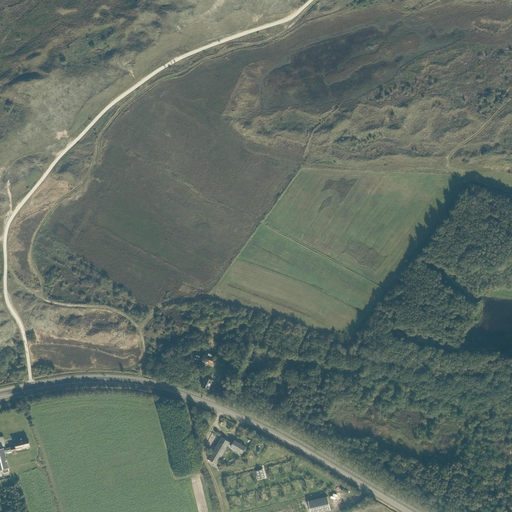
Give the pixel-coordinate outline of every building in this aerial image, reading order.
[(204,354),(202,359),(212,363),(214,358),(204,354)] [(205,377),(201,386),(208,389),(212,380),(205,377)] [(221,436),(208,459),(217,463),(230,441),(221,436)] [(12,449),(13,452),(13,454),(18,453),(18,452),(22,451),(21,448),(29,446),(29,443),(29,442),(28,442),(28,439),(22,440),(22,438),(20,439),(20,441),(15,442),(16,446),(11,447),(12,449)] [(234,440),(230,446),(242,453),(246,446),(234,440)] [(3,448),(0,448),(0,469),(8,468),(5,453),(7,452),(7,454),(13,452),(12,449),(4,451),(3,448)] [(263,469),(255,471),(258,479),(265,478),(263,469)] [(327,496),(308,501),(310,511),(320,511),(330,510),(327,496)]
